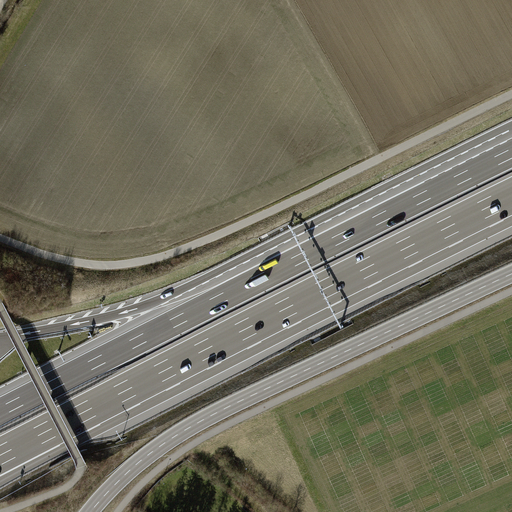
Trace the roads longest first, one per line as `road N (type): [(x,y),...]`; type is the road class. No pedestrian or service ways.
road 1 (track): [(0,237),(101,265),(150,259),(233,228),(511,94)]
road 2 (motorway): [(52,428),(511,195)]
road 3 (tertiary): [(90,511),(138,462),(187,428),(511,273)]
road 4 (track): [(511,291),(222,426),(166,462),(118,511)]
road 5 (motorway): [(511,153),(236,291)]
road 6 (track): [(4,511),(68,485),(81,465),(0,306)]
road 7 (motorway): [(236,291),(0,411)]
road 8 (unknown): [(69,441),(200,371),(228,337)]
road 9 (motorway): [(236,291),(102,320)]
